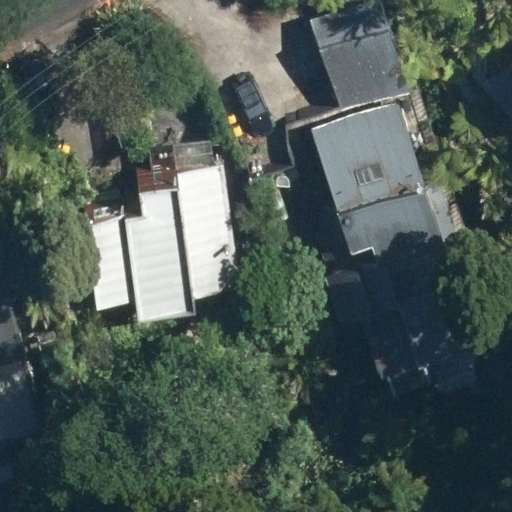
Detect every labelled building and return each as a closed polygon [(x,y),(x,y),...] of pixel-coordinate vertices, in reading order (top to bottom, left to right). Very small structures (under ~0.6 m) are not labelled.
[(338,0),(310,10),(341,98),(407,76),(380,0),(338,0)] [(156,44),(90,78),(124,144),(190,110),(156,44)] [(421,325),(439,372),(505,348),(435,153),(420,159),(393,83),(296,117),(333,220),(311,228),(334,292),(354,285),(373,340),(421,325)] [(129,265),(132,283),(235,267),(223,154),(134,166),(137,189),(80,199),(92,272),(129,265)] [(0,453),(51,440),(5,272),(0,272),(0,453)]
